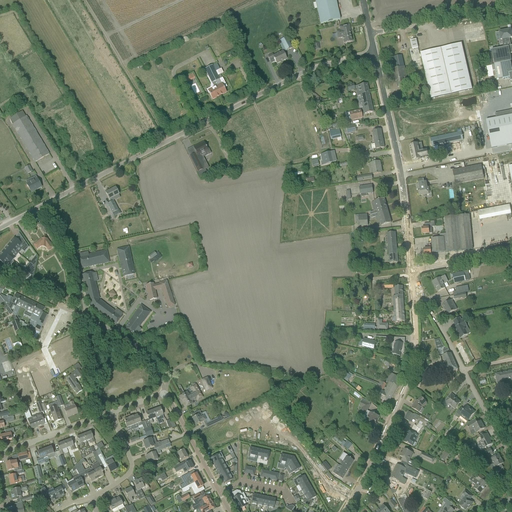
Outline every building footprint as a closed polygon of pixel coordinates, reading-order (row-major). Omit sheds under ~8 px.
[(315,0),(320,24),(340,20),(335,0),(315,0)] [(350,33),(351,33),(349,25),(339,27),(341,33),(339,33),(339,31),(336,32),(337,34),(340,33),(341,38),(343,38),(344,44),(352,42),(350,33)] [(502,48),(491,50),(494,65),(506,63),(511,62),(510,54),(511,53),(511,45),(511,46),(509,38),(511,38),(510,30),(506,31),(499,32),(501,40),(502,40),(503,47),(502,47),(502,48)] [(280,41),(286,52),(292,48),(286,37),(280,41)] [(416,38),(406,41),(412,65),(421,63),(416,38)] [(420,54),(421,57),(431,99),(472,90),(461,44),(420,53),(420,54)] [(286,59),(283,52),(278,54),(273,57),(272,55),(268,57),(270,61),(271,64),(275,61),(277,64),(277,63),(282,61),(286,59)] [(393,58),(395,69),(393,69),(397,88),(405,86),(404,81),(407,80),(402,56),(393,58)] [(510,62),(494,65),(497,80),(509,78),(510,82),(511,81),(511,70),(510,62)] [(209,95),(209,94),(212,100),(226,93),(222,84),(221,84),(219,80),(212,66),(205,70),(212,84),(212,83),(215,88),(211,90),(211,88),(207,90),(206,90),(208,95),(209,95)] [(332,82),(332,83),(338,81),(336,77),(339,76),(338,73),(330,76),(330,78),(327,79),(329,83),(332,82)] [(199,92),(195,82),(193,83),(191,80),(196,78),(194,74),(186,77),(193,94),(199,92)] [(355,87),(354,87),(354,85),(347,86),(348,91),(355,90),(354,89),(355,89),(357,97),(360,96),(364,114),(373,112),(367,84),(355,87)] [(360,110),(349,113),(351,121),(362,118),(360,110)] [(496,119),(486,121),(490,143),(491,149),(511,144),(511,110),(510,111),(510,113),(500,115),(500,113),(495,114),(496,119)] [(12,125),(35,163),(49,154),(26,116),(12,125)] [(346,127),(347,134),(356,132),(355,125),(346,127)] [(329,132),(330,135),(331,140),(335,139),(341,138),(340,132),(339,129),(331,131),(330,131),(329,132)] [(375,144),(371,145),(372,150),(376,149),(379,149),(384,148),(381,129),(376,130),(372,131),(375,144)] [(457,132),(430,138),(432,147),(463,141),(461,129),(457,130),(457,132)] [(417,138),(409,140),(412,155),(420,153),(419,152),(426,150),(425,144),(418,146),(417,138)] [(196,153),(190,156),(198,172),(202,170),(203,171),(208,169),(200,154),(204,152),(206,156),(211,154),(208,149),(207,149),(206,147),(206,146),(204,144),(198,147),(198,146),(194,148),(196,153)] [(440,146),(442,153),(452,151),(451,144),(440,146)] [(330,152),(320,155),(322,161),(320,162),(321,165),(332,163),(330,152)] [(370,163),(371,167),(372,167),(373,175),(381,173),(380,167),(381,167),(380,162),(370,163)] [(24,168),(27,174),(32,172),(29,165),(24,168)] [(453,171),(455,185),(484,179),(481,165),(453,171)] [(32,178),(26,181),(27,184),(26,184),(28,187),(30,192),(32,191),(37,189),(37,190),(42,187),(39,183),(37,179),(36,177),(32,178)] [(424,182),(423,179),(417,180),(418,185),(416,185),(417,190),(418,190),(419,196),(425,195),(425,193),(429,192),(429,188),(427,188),(426,182),(424,182)] [(373,193),(372,185),(359,187),(360,195),(367,194),(373,193)] [(106,193),(108,197),(109,200),(119,195),(115,188),(106,193)] [(388,211),(384,199),(374,202),(377,211),(370,213),(371,216),(388,211)] [(107,204),(112,214),(117,211),(118,211),(113,201),(107,204)] [(511,212),(511,205),(479,210),(481,219),(511,215),(511,212)] [(381,226),(391,223),(388,211),(371,216),(371,219),(378,217),(381,226)] [(445,217),(446,234),(440,235),(440,238),(432,239),(432,247),(430,247),(430,248),(424,249),(424,255),(433,254),(433,253),(445,252),(445,253),(448,253),(448,252),(472,250),(469,215),(445,217)] [(422,228),(422,234),(429,233),(429,234),(432,234),(432,229),(431,227),(435,227),(434,224),(430,225),(430,223),(424,224),(425,228),(422,228)] [(387,238),(385,238),(386,245),(387,245),(389,263),(398,263),(395,233),(390,233),(386,234),(387,238)] [(9,244),(8,245),(15,251),(15,252),(18,254),(19,253),(21,250),(26,244),(22,238),(19,242),(15,238),(14,238),(14,237),(11,241),(9,244)] [(46,248),(48,252),(53,248),(47,240),(41,239),(33,245),(36,250),(40,247),(46,248)] [(3,250),(2,252),(13,261),(15,258),(12,255),(15,252),(15,251),(8,245),(7,246),(6,247),(4,250),(3,250)] [(131,259),(129,247),(117,250),(119,261),(120,261),(123,277),(135,275),(131,259)] [(109,263),(107,251),(95,253),(95,254),(79,257),(82,269),(98,265),(109,263)] [(0,261),(4,265),(7,261),(11,263),(13,261),(2,252),(1,252),(2,253),(0,254),(0,261)] [(29,263),(26,267),(34,274),(35,268),(30,263),(29,263)] [(452,274),(453,279),(454,284),(466,281),(464,272),(452,274)] [(99,299),(97,289),(96,289),(93,273),(82,275),(85,291),(87,302),(88,302),(93,309),(93,310),(98,314),(115,326),(122,317),(105,305),(100,301),(99,301),(98,299),(99,299)] [(442,282),(447,280),(445,276),(432,282),(434,286),(435,286),(438,292),(443,290),(445,288),(442,282)] [(175,306),(166,281),(159,283),(168,308),(175,306)] [(157,299),(153,284),(146,285),(150,301),(157,299)] [(468,286),(455,288),(457,294),(469,292),(468,286)] [(394,311),(404,310),(402,287),(395,287),(395,297),(393,297),(394,311)] [(108,294),(112,299),(117,294),(113,290),(108,294)] [(17,305),(21,297),(16,294),(13,299),(8,296),(7,298),(0,295),(0,294),(0,296),(4,302),(10,310),(13,305),(16,307),(17,305)] [(27,308),(30,301),(21,297),(17,305),(25,308),(25,307),(26,308),(27,308)] [(31,317),(37,305),(30,301),(27,308),(26,308),(23,314),(26,316),(26,314),(31,317)] [(446,303),(442,305),(444,309),(445,309),(448,315),(452,312),(455,310),(450,301),(446,303)] [(39,319),(42,313),(44,308),(37,305),(31,317),(35,319),(34,319),(38,321),(37,322),(43,325),(44,321),(39,319)] [(144,322),(151,313),(141,305),(134,315),(124,328),(134,335),(143,322),(144,322)] [(404,310),(394,311),(394,317),(393,317),(392,318),(392,320),(393,321),(394,321),(395,322),(405,321),(404,310)] [(44,321),(47,315),(42,313),(39,319),(44,321)] [(457,319),(453,322),(456,327),(454,328),(460,339),(465,337),(468,335),(465,328),(467,327),(467,326),(463,319),(461,320),(460,318),(457,319)] [(388,324),(382,324),(382,320),(377,320),(377,329),(387,330),(388,324)] [(17,321),(11,323),(14,332),(21,330),(19,325),(18,322),(17,321)] [(399,343),(400,338),(395,338),(393,338),(392,352),(392,354),(400,356),(401,353),(404,353),(404,345),(403,344),(399,343)] [(361,347),(374,350),(376,342),(363,339),(361,347)] [(471,341),(462,346),(469,361),(478,356),(471,341)] [(30,363),(26,365),(28,372),(40,366),(38,362),(41,360),(38,354),(28,359),(30,363)] [(426,369),(427,372),(428,377),(438,375),(458,370),(450,354),(443,356),(445,365),(436,367),(436,365),(432,366),(432,368),(426,369)] [(416,378),(422,379),(425,359),(419,358),(416,378)] [(385,360),(383,364),(393,371),(395,367),(385,360)] [(76,371),(75,372),(78,377),(82,375),(79,370),(81,368),(78,364),(74,367),(76,371)] [(52,377),(49,370),(43,372),(41,369),(32,373),(34,376),(31,378),(33,383),(39,380),(41,385),(46,382),(45,380),(52,377)] [(495,374),(496,379),(497,383),(509,380),(510,384),(511,384),(511,383),(511,370),(509,371),(495,374)] [(66,379),(68,383),(68,382),(75,391),(77,394),(82,390),(75,379),(77,378),(74,373),(71,375),(66,379)] [(392,396),(398,387),(402,380),(394,375),(392,379),(390,383),(384,391),(392,396)] [(202,380),(202,381),(206,391),(212,388),(207,378),(202,380)] [(377,387),(379,388),(383,390),(386,384),(380,381),(378,385),(377,387)] [(193,392),(188,395),(187,393),(180,396),(183,403),(186,407),(193,403),(191,401),(197,398),(198,400),(202,398),(195,385),(191,388),(193,392)] [(392,396),(384,391),(384,392),(381,391),(377,397),(381,399),(388,403),(392,396)] [(444,403),(448,405),(449,404),(455,409),(460,403),(455,398),(455,397),(451,394),(444,403)] [(415,402),(411,408),(415,411),(418,412),(421,414),(424,410),(422,408),(427,403),(425,401),(421,397),(416,402),(415,402)] [(360,411),(366,413),(370,405),(361,401),(359,407),(361,408),(360,411)] [(36,404),(39,413),(44,411),(42,406),(40,402),(36,404)] [(59,407),(58,402),(55,403),(57,406),(49,409),(52,418),(54,422),(62,419),(60,415),(57,408),(59,407)] [(71,407),(64,410),(65,412),(67,417),(73,414),(74,415),(78,414),(75,406),(74,406),(73,402),(69,403),(70,405),(71,407)] [(455,416),(459,419),(460,416),(467,422),(472,416),(475,413),(467,406),(464,410),(461,408),(458,412),(455,416)] [(27,408),(23,410),(27,421),(28,420),(29,424),(31,428),(32,428),(44,423),(42,419),(41,415),(32,418),(31,419),(31,417),(27,408)] [(160,408),(153,411),(156,418),(160,416),(161,420),(164,419),(160,408)] [(156,418),(153,411),(146,414),(150,424),(153,423),(152,420),(156,418)] [(195,413),(191,415),(193,419),(192,419),(196,426),(204,422),(207,428),(223,421),(220,416),(207,423),(205,420),(202,414),(201,414),(199,411),(195,413)] [(365,423),(365,424),(374,427),(376,423),(377,421),(379,416),(374,414),(369,412),(365,423)] [(408,412),(404,419),(408,421),(410,422),(411,423),(413,418),(418,420),(420,417),(415,414),(414,415),(414,414),(414,415),(412,414),(408,412)] [(137,415),(131,417),(135,429),(138,428),(138,427),(142,425),(139,417),(138,418),(137,415)] [(135,429),(131,417),(124,420),(125,423),(127,428),(131,426),(133,430),(135,429)] [(466,424),(470,432),(475,429),(477,433),(485,429),(480,421),(477,423),(475,420),(466,424)] [(413,429),(412,430),(417,434),(419,431),(420,431),(423,427),(419,424),(417,427),(415,426),(413,429)] [(6,434),(0,435),(0,437),(1,442),(12,439),(11,434),(14,433),(13,428),(10,429),(5,430),(6,434)] [(415,443),(418,435),(412,433),(408,431),(406,435),(407,436),(404,442),(408,445),(413,447),(413,446),(415,447),(416,443),(415,443)] [(91,432),(84,435),(86,441),(90,440),(91,444),(95,442),(91,432)] [(330,436),(347,451),(352,445),(348,441),(346,443),(333,433),(330,436)] [(86,441),(84,435),(77,437),(78,442),(79,444),(81,448),(84,446),(83,443),(86,441)] [(479,442),(480,443),(479,444),(478,446),(479,449),(482,449),(487,447),(491,444),(489,441),(491,440),(489,438),(488,438),(486,435),(480,439),(481,441),(479,442)] [(71,439),(64,442),(66,449),(70,447),(72,451),(75,450),(73,446),(74,446),(71,439)] [(148,440),(143,442),(146,450),(151,448),(154,447),(155,449),(156,449),(157,448),(165,445),(165,446),(170,444),(168,440),(160,443),(160,442),(157,443),(153,445),(151,439),(148,440)] [(96,445),(98,449),(106,445),(103,440),(101,442),(96,445)] [(66,449),(64,442),(57,445),(59,451),(60,451),(61,455),(68,452),(66,449)] [(157,448),(156,449),(157,452),(166,449),(171,447),(170,444),(165,446),(165,445),(157,448)] [(51,447),(44,449),(47,456),(51,455),(52,458),(55,457),(54,454),(51,447)] [(257,459),(259,450),(250,448),(248,457),(257,459)] [(47,456),(44,449),(37,452),(40,459),(36,460),(38,466),(45,463),(44,460),(48,459),(47,456)] [(403,458),(401,461),(408,464),(413,453),(404,449),(401,455),(400,454),(399,456),(403,458)] [(485,451),(488,457),(489,456),(493,454),(490,449),(486,451),(485,451)] [(98,450),(95,452),(101,463),(104,461),(101,455),(98,450)] [(169,458),(171,461),(179,457),(181,461),(188,457),(184,450),(169,458)] [(267,461),(269,452),(259,450),(257,459),(256,463),(260,464),(261,460),(267,461)] [(91,454),(86,457),(87,460),(94,456),(97,462),(98,464),(101,463),(95,452),(92,453),(91,454)] [(146,456),(149,464),(158,460),(155,452),(151,454),(146,456)] [(440,458),(444,461),(449,455),(445,452),(440,458)] [(18,455),(19,461),(28,459),(27,453),(18,455)] [(223,458),(221,453),(210,459),(213,464),(223,458)] [(334,470),(332,473),(335,475),(342,479),(349,468),(353,461),(346,457),(347,456),(343,453),(339,459),(343,461),(341,464),(337,471),(334,470)] [(419,457),(432,463),(435,459),(421,453),(419,457)] [(497,467),(493,469),(492,469),(492,470),(497,474),(503,468),(501,465),(503,464),(498,454),(491,458),(494,464),(495,464),(497,467)] [(285,469),(294,457),(281,455),(279,464),(284,465),(283,468),(285,469)] [(104,461),(101,463),(105,469),(107,467),(108,468),(110,473),(117,469),(114,463),(116,462),(117,461),(115,457),(111,459),(112,461),(109,462),(108,461),(105,462),(104,461)] [(297,470),(300,469),(294,457),(285,469),(286,470),(289,468),(292,473),(294,472),(295,473),(298,471),(297,470)] [(153,466),(155,469),(170,460),(169,458),(153,466)] [(224,465),(222,462),(225,461),(223,458),(213,464),(215,469),(224,465)] [(13,462),(6,463),(8,471),(14,470),(14,472),(16,472),(18,472),(17,469),(18,469),(17,465),(19,464),(18,461),(13,462)] [(93,466),(91,467),(92,469),(98,479),(104,476),(102,473),(103,473),(101,468),(100,468),(99,465),(98,464),(97,462),(93,465),(93,466)] [(180,465),(173,468),(174,468),(176,473),(182,470),(184,473),(189,471),(193,468),(190,462),(185,464),(184,465),(183,463),(180,465)] [(322,465),(321,465),(327,472),(328,472),(331,469),(325,462),(322,465)] [(227,470),(225,467),(227,465),(226,463),(224,465),(215,469),(218,474),(227,470)] [(391,478),(395,480),(400,482),(399,483),(404,485),(406,481),(402,478),(404,473),(413,477),(416,471),(407,466),(406,469),(401,467),(397,465),(391,478)] [(34,468),(37,479),(43,478),(39,466),(34,468)] [(89,469),(85,471),(85,472),(87,475),(89,480),(90,479),(92,482),(98,479),(92,469),(90,470),(89,469)] [(229,475),(227,470),(218,474),(221,479),(229,475)] [(269,479),(271,472),(262,470),(260,477),(269,479)] [(277,481),(278,474),(271,472),(269,479),(277,481)] [(186,487),(200,480),(196,473),(188,478),(185,482),(186,483),(177,487),(179,491),(186,487)] [(224,484),(232,480),(230,477),(233,475),(232,473),(229,475),(221,479),(224,484)] [(475,480),(473,483),(476,485),(474,488),(476,490),(475,491),(477,492),(477,491),(480,494),(483,490),(487,484),(482,481),(485,478),(479,473),(474,479),(475,480)] [(9,477),(11,485),(24,482),(23,477),(17,478),(16,475),(9,477)] [(299,486),(307,481),(304,476),(296,481),(297,484),(295,485),(296,487),(299,486)] [(81,478),(74,482),(78,489),(84,486),(83,483),(81,478)] [(150,489),(144,479),(144,478),(142,479),(141,479),(134,483),(136,487),(135,487),(136,489),(133,490),(139,501),(142,499),(139,493),(141,492),(140,490),(144,488),(145,491),(150,489)] [(203,486),(200,480),(186,487),(187,490),(196,486),(198,489),(203,486)] [(301,491),(310,486),(307,481),(299,486),(301,491)] [(78,489),(74,482),(67,485),(69,488),(70,490),(71,490),(72,493),(78,489)] [(11,491),(13,501),(18,500),(17,498),(21,497),(20,492),(27,491),(26,485),(21,486),(22,488),(12,490),(12,491),(11,491)] [(304,496),(313,491),(310,486),(301,491),(304,496)] [(58,499),(54,491),(53,488),(46,492),(44,488),(42,489),(40,491),(45,500),(49,498),(50,500),(51,499),(52,502),(58,499)] [(61,488),(54,491),(58,499),(64,496),(63,493),(64,492),(61,488)] [(124,492),(127,496),(130,502),(133,501),(131,498),(135,496),(131,488),(124,492)] [(240,502),(238,497),(242,494),(240,491),(236,491),(232,493),(234,498),(232,499),(235,505),(240,502)] [(311,500),(316,497),(313,491),(304,496),(306,499),(304,501),(302,503),(310,507),(313,502),(311,500)] [(460,499),(462,500),(458,505),(465,511),(470,506),(473,502),(470,500),(472,497),(465,491),(462,494),(463,495),(462,496),(460,499)] [(146,498),(150,506),(154,504),(150,496),(146,498)] [(194,511),(200,509),(200,508),(212,502),(208,496),(202,499),(203,502),(192,508),(194,511)] [(115,498),(113,499),(117,508),(123,505),(119,497),(115,499),(115,498)] [(398,501),(403,511),(410,511),(403,498),(398,501)] [(117,508),(113,499),(110,500),(111,501),(108,503),(112,511),(117,508)] [(238,511),(246,506),(245,504),(249,502),(247,499),(240,502),(235,505),(238,511)] [(388,502),(390,503),(388,504),(392,509),(397,505),(391,499),(388,502)] [(438,511),(452,511),(454,511),(452,509),(454,506),(448,501),(445,499),(442,502),(445,504),(438,511)] [(12,510),(7,511),(6,511),(23,511),(23,508),(22,502),(14,505),(15,509),(13,509),(13,510),(12,510)] [(207,511),(215,508),(212,502),(200,508),(200,509),(201,511),(207,511)]
